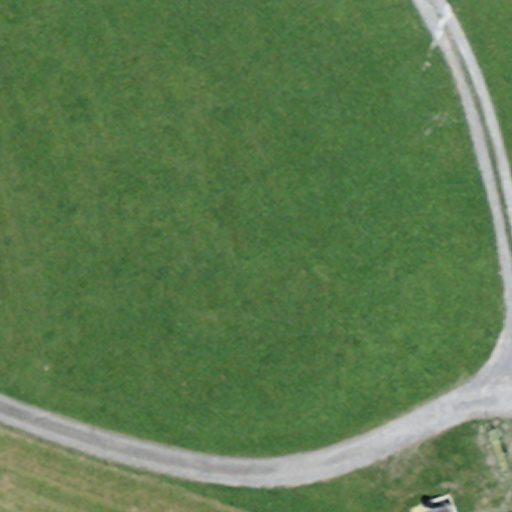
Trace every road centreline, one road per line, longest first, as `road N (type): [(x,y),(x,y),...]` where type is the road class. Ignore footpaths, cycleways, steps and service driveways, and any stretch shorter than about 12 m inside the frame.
road 1 (track): [(511,371),(478,398),(368,448),(292,469),(240,473),(186,466),(0,406)]
road 2 (track): [(430,0),(482,111),(511,244)]
